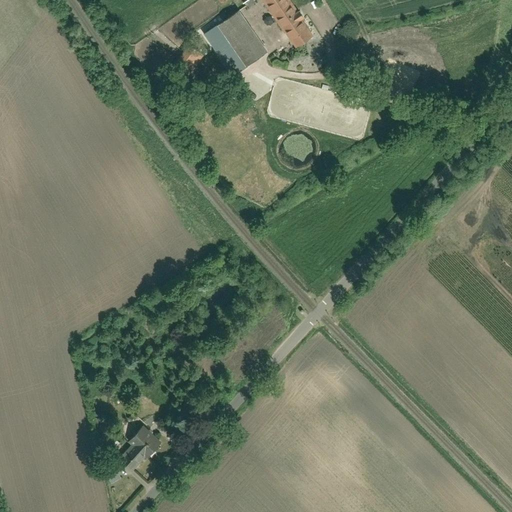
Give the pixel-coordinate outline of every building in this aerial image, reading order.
[(266,0),(295,42),(312,31),(291,0),(266,0)] [(320,0),(317,0),(303,9),(324,42),(341,31),(320,0)] [(239,66),(266,48),(240,8),(219,22),(236,47),(229,51),(239,66)] [(193,70),(205,52),(191,42),(179,60),(193,70)] [(165,440),(145,423),(132,437),(138,443),(132,450),(137,454),(143,460),(150,453),(151,455),(165,440)] [(137,454),(130,462),(136,468),(143,460),(137,454)]
